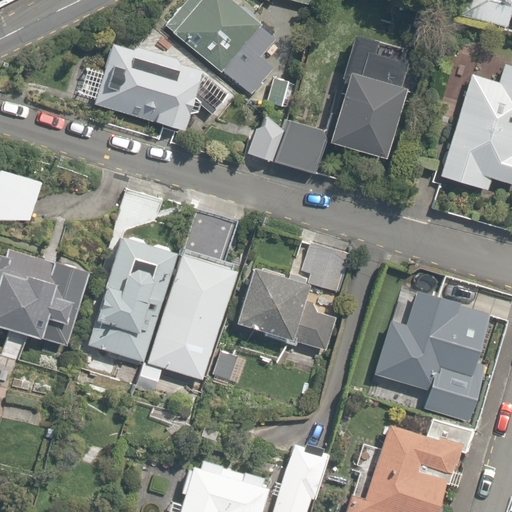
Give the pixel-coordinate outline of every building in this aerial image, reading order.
[(252,67),(275,37),(226,0),(182,0),(160,30),(251,98),(266,78),(252,67)] [(310,0),(268,0),(268,1),(309,9),(310,0)] [(466,0),(466,15),(475,15),(475,20),(500,22),(500,16),(500,0),(466,0)] [(395,89),(405,51),(350,36),(321,143),(381,159),(400,91),(395,89)] [(111,37),(101,72),(81,67),(72,97),(93,103),(92,106),(179,130),(199,61),(111,37)] [(511,64),(501,61),(495,79),(466,70),(433,172),(484,188),(486,182),(511,190),(511,64)] [(320,130),(279,121),(269,167),(309,176),(320,130)] [(35,177),(0,170),(0,215),(26,221),(35,177)] [(171,252),(112,234),(76,346),(135,365),(171,252)] [(305,285),(338,293),(349,251),(308,241),(299,274),(307,276),(305,285)] [(0,244),(0,330),(64,348),(86,269),(0,244)] [(158,368),(199,381),(232,270),(174,253),(137,378),(153,383),(158,368)] [(303,290),(247,274),(233,326),(322,352),(331,320),(297,310),(303,290)] [(387,320),(369,377),(421,393),(411,426),(463,442),(484,371),(473,368),(489,314),(409,290),(399,324),(387,320)] [(19,339),(0,337),(0,359),(17,361),(19,339)] [(235,354),(218,348),(210,376),(227,381),(235,354)] [(439,511),(458,448),(383,426),(358,511),(439,511)] [(322,443),(283,437),(275,491),(313,497),(322,443)] [(263,511),(272,487),(189,458),(170,511),(263,511)]
